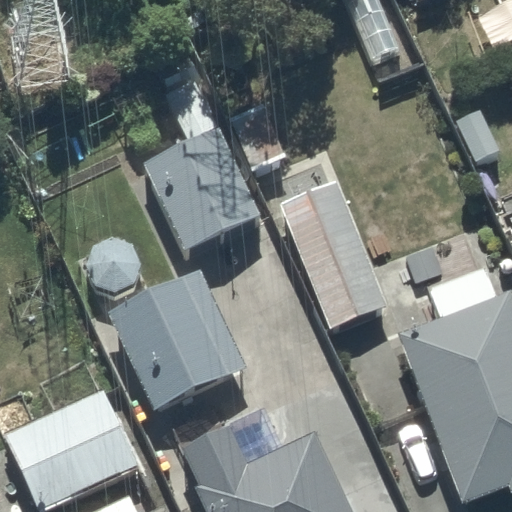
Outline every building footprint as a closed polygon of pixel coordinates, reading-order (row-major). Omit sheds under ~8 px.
[(184,151),(221,133),(198,85),(161,103),(184,151)] [(229,129),(251,183),(285,169),(263,115),(229,129)] [(264,228),(221,140),(141,179),(184,267),(264,228)] [(280,215),(329,339),(385,317),(335,193),(280,215)] [(107,327),(155,425),(247,380),(200,282),(107,327)] [(399,346),(460,511),(475,511),(507,500),(511,510),(511,509),(511,312),(509,305),(399,346)] [(2,445),(34,511),(60,511),(138,476),(101,398),(2,445)] [(342,511),(312,448),(246,479),(227,439),(181,461),(200,502),(194,504),(197,511),(342,511)]
